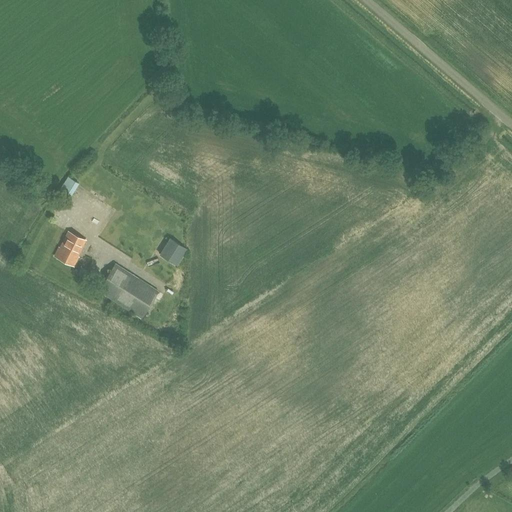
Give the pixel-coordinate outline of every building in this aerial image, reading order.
[(69,198),(78,183),(68,177),(58,192),(69,198)] [(115,189),(107,202),(133,218),(141,204),(129,197),(133,191),(139,195),(143,189),(130,181),(123,193),(115,189)] [(78,256),(86,240),(68,231),(60,247),(59,247),(55,256),(74,265),(78,257),(78,256)] [(169,238),(160,252),(178,264),(178,263),(188,249),(169,238)] [(158,291),(115,263),(97,291),(140,319),(158,291)]
